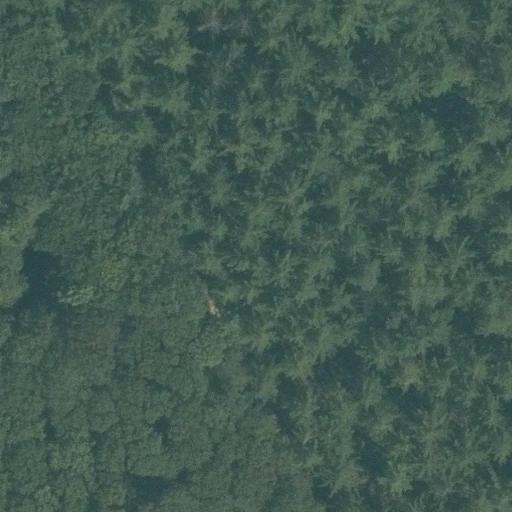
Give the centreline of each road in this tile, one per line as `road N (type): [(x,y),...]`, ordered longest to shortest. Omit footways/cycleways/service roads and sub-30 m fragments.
road 1 (track): [(177,251),(322,511)]
road 2 (track): [(0,347),(177,251)]
road 3 (track): [(97,106),(177,251)]
road 4 (track): [(40,0),(97,106)]
